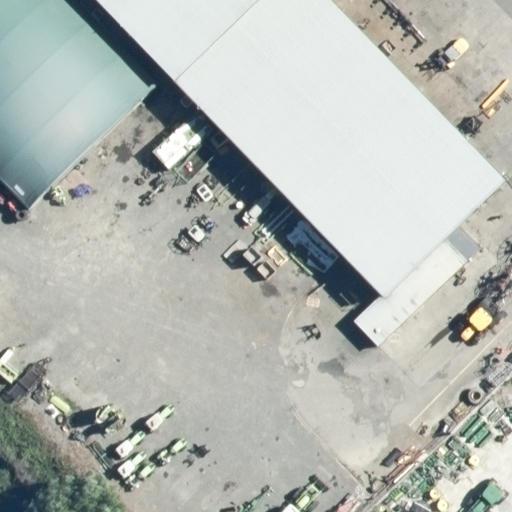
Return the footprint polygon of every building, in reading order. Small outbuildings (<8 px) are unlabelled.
[(464,162),(309,0),(86,0),(347,273),(464,162)] [(230,273),(154,220),(135,246),(212,299),(230,273)] [(149,400),(180,360),(77,280),(15,358),(119,439),(149,400)] [(149,400),(119,439),(212,511),(227,511),(283,441),(180,360),(149,400)] [(323,511),(356,480),(325,449),(268,506),(273,511),(323,511)]
